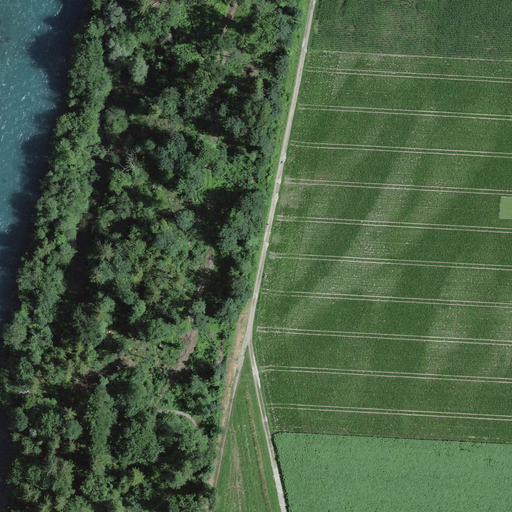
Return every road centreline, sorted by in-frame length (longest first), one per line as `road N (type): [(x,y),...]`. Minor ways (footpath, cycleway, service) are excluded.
road 1 (track): [(313,0),(208,511)]
road 2 (track): [(248,337),(284,511)]
